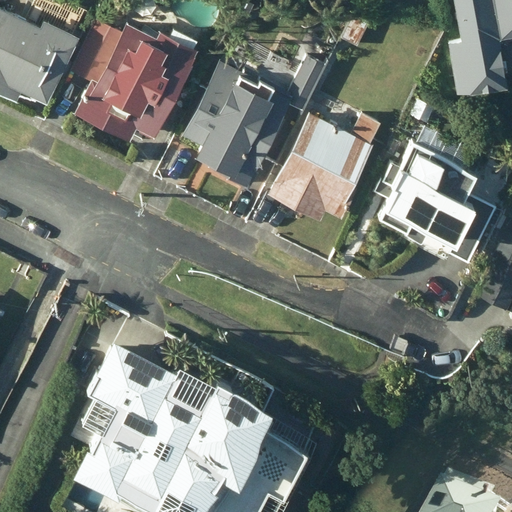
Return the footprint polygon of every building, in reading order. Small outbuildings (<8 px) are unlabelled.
[(0,0),(0,88),(7,92),(9,87),(34,99),(70,27),(31,8),(28,13),(0,0)] [(511,0),(447,0),(453,33),(442,35),(451,87),(498,78),(490,35),(511,30),(511,0)] [(351,3),(336,33),(357,44),(372,14),(351,3)] [(82,72),(65,103),(120,131),(127,119),(145,128),(188,41),(149,22),(147,27),(114,11),(109,23),(90,14),(66,64),(82,72)] [(288,84),(298,90),(312,97),(336,53),(311,40),(288,84)] [(282,88),(213,53),(178,129),(191,135),(186,145),(218,161),(215,166),(241,179),(282,88)] [(347,124),(302,104),(263,186),(312,210),(317,200),(333,208),(347,178),(343,176),(372,115),(355,108),(347,124)] [(478,180),(455,168),(400,139),(371,195),(377,199),(370,212),(416,236),(413,241),(442,256),(449,243),(466,252),(492,202),(473,192),(478,180)] [(511,216),(507,214),(471,285),(511,305),(511,216)] [(168,363),(106,330),(79,381),(87,384),(73,411),(81,415),(71,434),(79,438),(65,464),(77,469),(78,465),(122,488),(108,511),(268,511),(261,508),(298,439),(262,421),(268,412),(256,405),(261,397),(210,371),(207,376),(171,356),(168,363)] [(448,471),(426,511),(504,511),(506,509),(484,498),(488,491),(448,471)]
